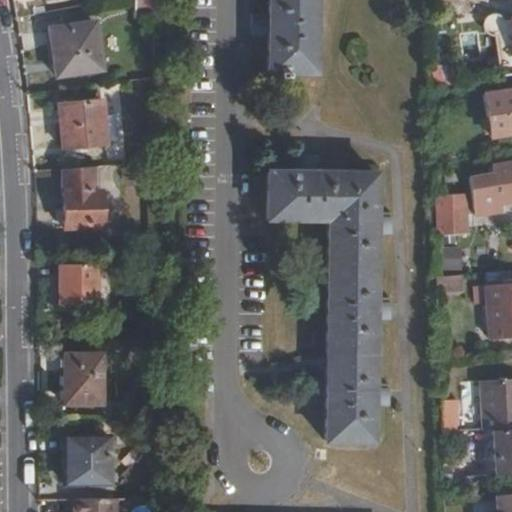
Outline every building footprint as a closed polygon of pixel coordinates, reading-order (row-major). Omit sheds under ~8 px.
[(151,15),(151,0),(133,0),(134,15),(151,15)] [(313,73),(314,0),(266,0),(266,13),(249,13),(249,24),(256,24),(256,32),(266,32),(265,72),(274,73),(274,79),(285,79),(286,72),(313,73)] [(99,69),(92,20),(46,27),(53,76),(99,69)] [(435,66),(423,68),(424,88),(438,86),(435,66)] [(455,105),(455,83),(438,86),(424,88),(424,106),(455,105)] [(511,132),(511,89),(481,94),(487,136),(511,132)] [(60,147),(104,143),(102,116),(101,99),(56,103),(60,147)] [(102,116),(104,143),(116,142),(114,115),(102,116)] [(298,172),(265,172),(264,218),(325,219),(323,441),(371,441),(371,403),(381,403),(381,396),(388,396),(389,384),(371,384),(372,317),(382,317),(382,310),(389,310),(390,298),(372,298),(373,232),(383,232),(383,225),(390,225),(391,214),(374,213),(373,172),(317,172),(317,163),(310,162),(310,155),(298,155),(298,172)] [(511,200),(511,162),(489,166),(491,174),(466,178),(468,194),(463,194),(464,209),(471,208),(472,216),(499,211),(498,203),(511,200)] [(91,167),(61,170),(62,228),(100,227),(100,188),(92,188),(91,167)] [(463,194),(463,193),(434,195),(436,235),(465,234),(464,209),(463,194)] [(461,242),(443,243),(444,263),(461,262),(461,242)] [(155,299),(154,251),(145,251),(144,300),(155,299)] [(94,304),(94,263),(56,264),(56,304),(94,304)] [(511,273),(482,276),(483,286),(511,284),(511,273)] [(458,277),(432,278),(433,293),(458,290),(458,277)] [(511,284),(483,286),(487,339),(511,336),(511,284)] [(155,354),(155,336),(144,336),(144,353),(155,354)] [(61,403),(100,403),(100,353),(61,353),(61,403)] [(480,427),(511,425),(511,378),(478,380),(480,427)] [(454,401),(438,402),(439,433),(456,432),(454,401)] [(156,421),(133,421),(133,445),(142,445),(157,445),(156,421)] [(511,427),(490,430),(492,475),(511,473),(511,427)] [(490,430),(481,430),(483,476),(492,475),(490,430)] [(105,481),(105,439),(64,439),(64,481),(105,481)] [(157,456),(157,445),(142,445),(142,456),(157,456)] [(511,511),(511,492),(495,494),(495,511),(511,511)] [(113,511),(114,499),(71,499),(71,511),(113,511)]
